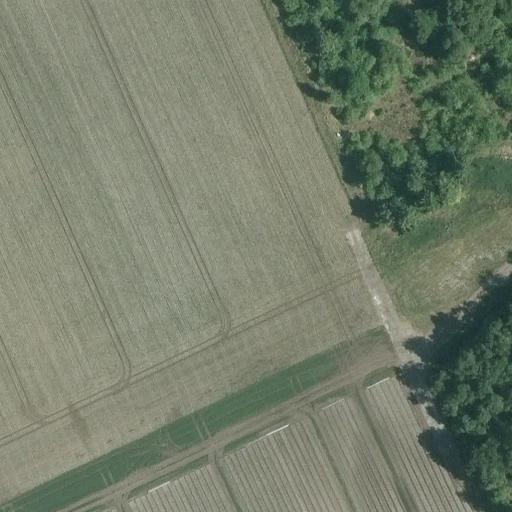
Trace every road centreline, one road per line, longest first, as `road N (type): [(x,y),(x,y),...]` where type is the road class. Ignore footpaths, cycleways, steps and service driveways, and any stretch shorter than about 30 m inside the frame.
road 1 (track): [(481,511),(353,235)]
road 2 (track): [(511,266),(412,358)]
